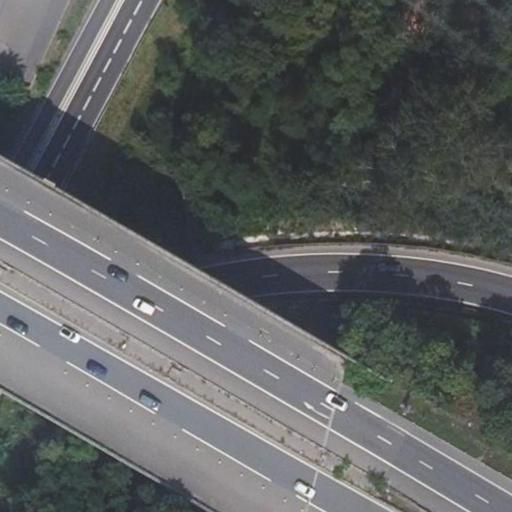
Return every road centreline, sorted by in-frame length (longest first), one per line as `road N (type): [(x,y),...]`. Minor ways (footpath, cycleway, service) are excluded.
road 1 (motorway): [(504,511),(0,226)]
road 2 (motorway): [(511,299),(361,272),(235,275),(148,294),(0,349)]
road 3 (motorway): [(0,314),(358,511)]
road 4 (motorway): [(0,286),(143,0)]
road 5 (motorway): [(109,0),(0,214)]
